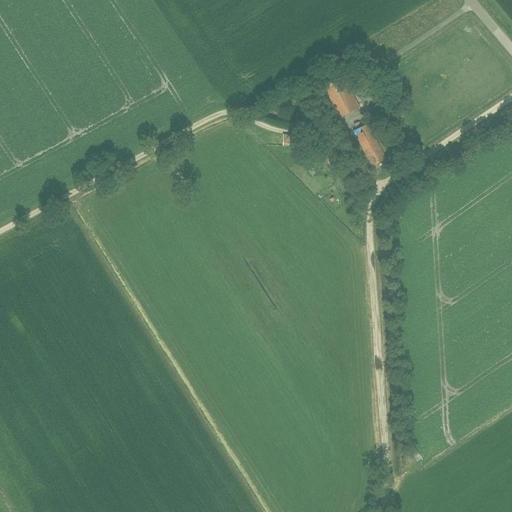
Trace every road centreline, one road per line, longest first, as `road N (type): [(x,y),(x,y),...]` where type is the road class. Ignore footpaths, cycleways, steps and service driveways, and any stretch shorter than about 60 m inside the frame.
road 1 (track): [(0,231),(229,112),(280,130),(340,128),(364,181),(374,186)]
road 2 (track): [(374,186),(367,217),(380,511)]
road 3 (track): [(374,186),(511,97)]
